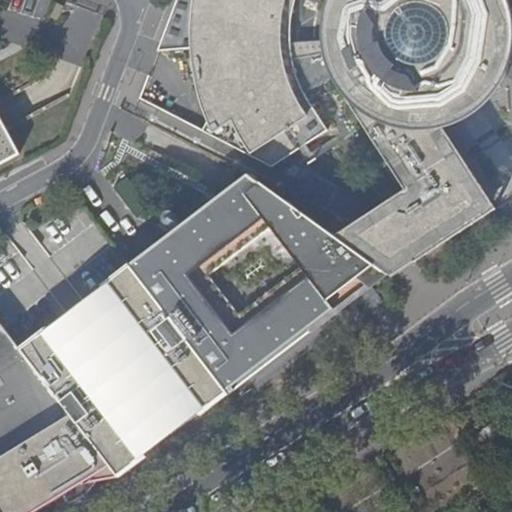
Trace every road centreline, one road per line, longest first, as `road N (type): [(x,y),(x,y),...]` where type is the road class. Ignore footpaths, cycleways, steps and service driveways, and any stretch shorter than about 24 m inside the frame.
road 1 (residential): [(134,0),(87,142),(0,197)]
road 2 (secondary): [(180,511),(355,404)]
road 3 (secondary): [(511,276),(355,404)]
road 4 (secondary): [(355,404),(511,338)]
